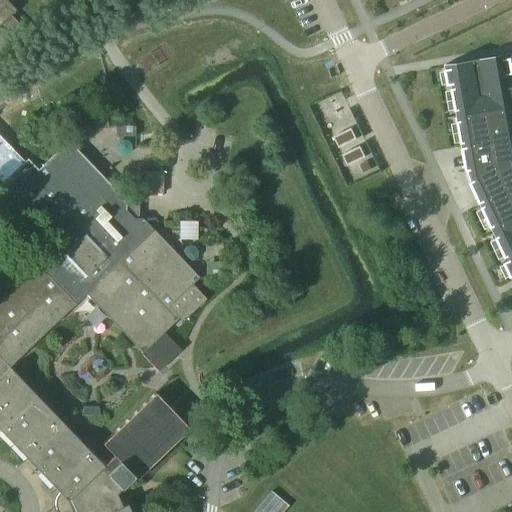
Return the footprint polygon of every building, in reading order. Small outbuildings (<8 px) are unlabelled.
[(0,0),(0,25),(2,24),(19,41),(27,33),(11,16),(16,10),(6,0),(0,0)] [(511,278),(511,87),(510,75),(511,74),(511,68),(510,55),(445,67),(448,86),(452,85),(467,171),(470,171),(473,181),(471,183),(508,262),(505,263),(511,278)] [(107,126),(107,115),(97,114),(97,126),(107,126)] [(351,129),(334,137),(339,148),(356,139),(351,129)] [(0,430),(46,479),(60,493),(58,495),(57,496),(56,498),(55,500),(55,502),(55,505),(55,507),(56,509),(56,510),(57,511),(130,511),(127,504),(121,507),(116,494),(134,477),(136,479),(189,429),(180,420),(168,407),(155,393),(102,444),(113,456),(103,466),(9,368),(86,294),(142,353),(141,354),(158,371),(180,350),(163,333),(179,318),(182,322),(206,299),(192,284),(199,278),(142,219),(138,218),(138,214),(138,206),(130,206),(126,205),(126,201),(68,141),(38,170),(27,159),(24,162),(6,143),(0,136),(0,180),(2,183),(0,185),(0,204),(38,244),(0,279),(0,430)] [(360,147),(343,155),(348,166),(365,157),(360,147)] [(143,193),(162,194),(163,171),(143,171),(143,193)] [(234,264),(223,263),(223,273),(234,273),(234,264)]
